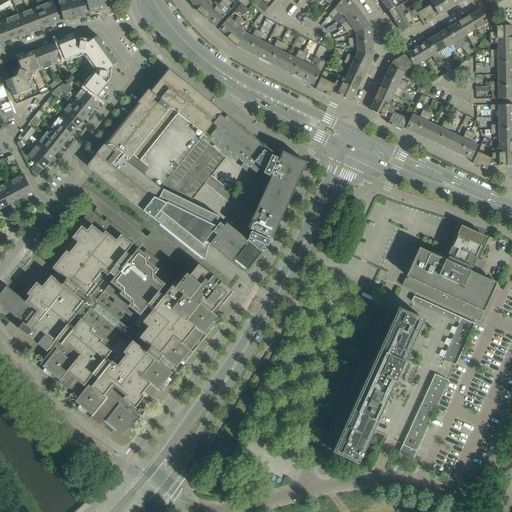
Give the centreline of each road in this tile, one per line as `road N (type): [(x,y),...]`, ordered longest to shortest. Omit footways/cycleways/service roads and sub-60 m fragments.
road 1 (residential): [(0,64),(95,20),(110,25),(132,58),(137,74),(75,150),(74,175),(51,205)]
road 2 (unclassified): [(455,492),(346,480),(223,510),(162,492)]
road 3 (unclassified): [(142,481),(49,408),(0,345)]
road 4 (secondary): [(508,208),(348,130)]
road 5 (secondary): [(245,346),(142,481)]
road 6 (secondary): [(162,492),(245,346)]
road 7 (secondary): [(355,151),(508,208)]
road 8 (tertiary): [(150,0),(192,51),(240,84)]
road 9 (secondary): [(342,144),(297,255)]
